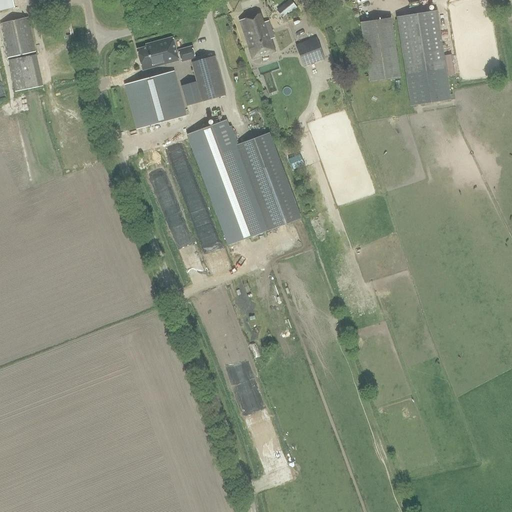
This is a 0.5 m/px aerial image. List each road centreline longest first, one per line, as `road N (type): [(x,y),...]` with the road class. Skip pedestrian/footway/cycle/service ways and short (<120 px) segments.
road 1 (unclassified): [(252,511),(106,121),(94,38)]
road 2 (unclassified): [(94,38),(211,0)]
